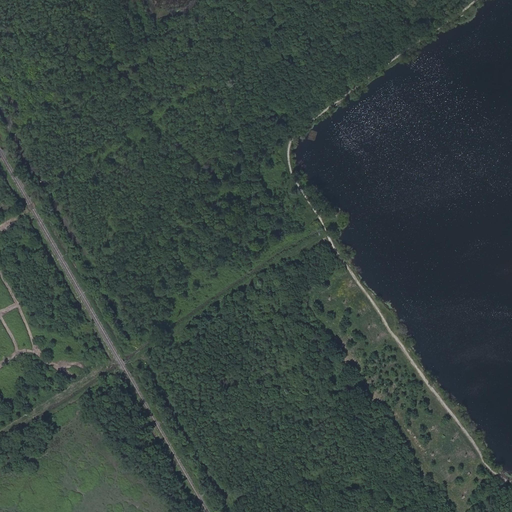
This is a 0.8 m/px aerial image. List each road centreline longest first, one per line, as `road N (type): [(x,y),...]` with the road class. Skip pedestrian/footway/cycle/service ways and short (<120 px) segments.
road 1 (track): [(493,0),(286,143),(289,170),(337,258),(435,397),(499,476),(511,478)]
road 2 (track): [(324,0),(0,229)]
road 3 (track): [(221,511),(237,504),(160,379),(163,361),(219,318),(268,312),(337,258)]
